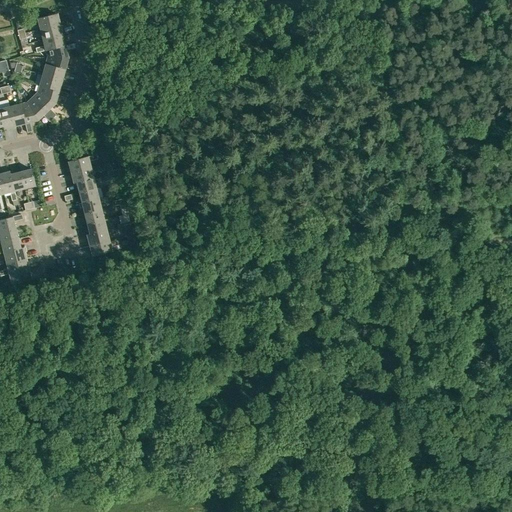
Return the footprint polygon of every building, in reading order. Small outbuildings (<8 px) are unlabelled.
[(38,18),(40,29),(59,24),(56,13),(38,18)] [(40,29),(43,39),(62,35),(59,24),(40,29)] [(46,50),(64,45),(62,35),(43,39),(45,45),(35,48),(37,52),(46,50)] [(46,50),(48,57),(67,58),(64,45),(46,50)] [(64,70),(67,58),(48,57),(46,64),(64,70)] [(108,63),(107,70),(116,73),(118,66),(108,63)] [(61,80),(64,70),(46,64),(43,75),(61,80)] [(43,75),(40,85),(58,90),(61,80),(43,75)] [(55,103),(57,95),(58,90),(40,85),(38,92),(55,103)] [(38,92),(32,97),(46,111),(55,103),(38,92)] [(32,97),(27,103),(37,120),(46,111),(32,97)] [(25,123),(37,120),(27,103),(20,104),(25,123)] [(20,104),(10,107),(14,126),(25,123),(20,104)] [(10,107),(0,109),(0,115),(3,126),(3,128),(14,126),(10,107)] [(71,172),(90,167),(88,161),(102,158),(101,153),(87,157),(87,156),(68,161),(71,172)] [(74,183),(76,182),(92,178),(90,167),(71,172),(74,183)] [(35,185),(31,169),(20,172),(24,188),(35,185)] [(12,201),(16,200),(14,190),(9,172),(0,174),(0,179),(3,193),(9,191),(12,201)] [(10,172),(9,172),(14,190),(24,188),(20,172),(10,174),(10,172)] [(79,192),(95,188),(92,178),(76,182),(79,192)] [(79,192),(81,203),(98,199),(95,188),(79,192)] [(83,207),(84,213),(100,209),(98,199),(81,203),(78,203),(80,208),(83,207)] [(84,213),(87,224),(103,220),(100,209),(84,213)] [(0,230),(15,227),(12,216),(0,219),(0,230)] [(89,234),(106,230),(103,220),(87,224),(89,234)] [(18,238),(15,227),(0,230),(0,236),(1,242),(18,238)] [(87,234),(90,245),(108,240),(106,230),(89,234),(87,234)] [(18,238),(1,242),(0,242),(0,252),(4,252),(22,248),(22,247),(20,248),(18,238)] [(111,251),(108,240),(90,245),(93,256),(111,251)] [(25,247),(22,248),(4,252),(7,263),(25,258),(24,252),(27,251),(25,247)] [(28,269),(25,258),(7,263),(8,269),(0,270),(0,275),(0,276),(9,273),(28,269)] [(12,284),(31,280),(28,269),(9,273),(11,278),(5,280),(6,286),(12,284)]
